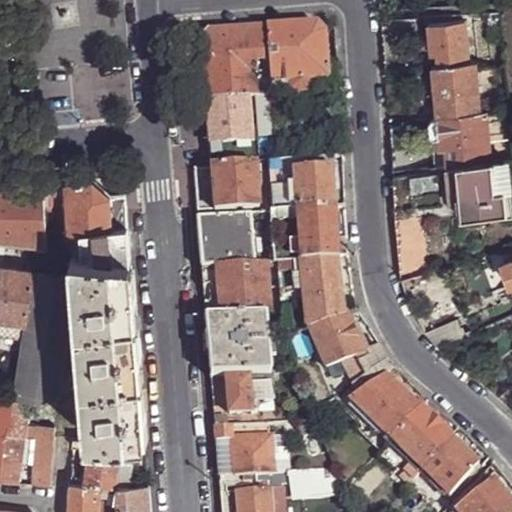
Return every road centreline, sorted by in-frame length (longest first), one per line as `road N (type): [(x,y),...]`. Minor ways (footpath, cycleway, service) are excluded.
road 1 (residential): [(511,456),(423,369),(374,285),(356,0)]
road 2 (residential): [(188,511),(158,141)]
road 3 (residential): [(0,131),(1,152),(158,141)]
road 4 (residential): [(158,141),(147,4)]
